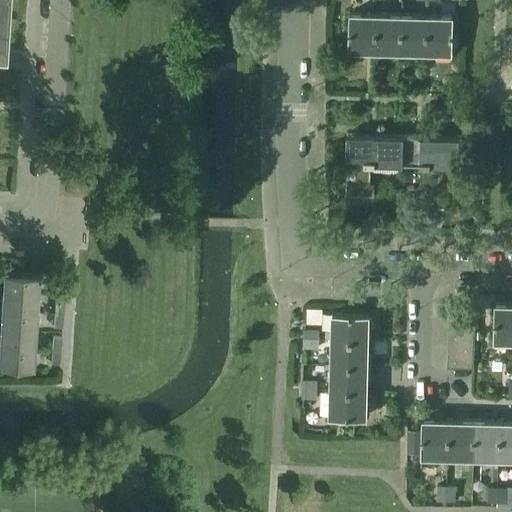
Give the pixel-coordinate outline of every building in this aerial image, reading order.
[(375,49),(375,12),(349,11),(348,49),(375,49)] [(400,50),(401,13),(375,12),(375,49),(400,50)] [(425,51),(426,13),(401,13),(400,50),(425,51)] [(451,51),(452,14),(426,13),(425,51),(451,51)] [(369,182),(370,162),(402,163),(403,134),(346,133),(345,194),(373,195),(374,182),(369,182)] [(457,164),(458,136),(403,134),(402,163),(457,164)] [(354,211),(354,226),(364,226),(364,212),(354,211)] [(4,273),(3,291),(38,294),(40,275),(4,273)] [(56,291),(65,291),(66,277),(57,276),(56,291)] [(38,294),(3,291),(1,310),(37,312),(38,294)] [(56,300),(55,313),(64,313),(64,301),(56,300)] [(511,339),(511,302),(495,302),(494,339),(511,339)] [(37,312),(1,310),(0,328),(36,330),(37,312)] [(368,339),(369,313),(331,312),(331,338),(368,339)] [(64,313),(55,313),(54,327),(63,327),(64,313)] [(474,329),(474,318),(449,317),(449,328),(474,329)] [(36,330),(0,328),(0,330),(0,346),(35,349),(36,330)] [(318,329),(303,328),(303,337),(318,338),(318,329)] [(474,342),(474,329),(449,328),(449,341),(474,342)] [(53,336),(52,350),(61,350),(62,337),(53,336)] [(318,338),(303,337),(303,347),(318,347),(318,338)] [(367,364),(368,339),(331,338),(330,363),(367,364)] [(473,354),(474,342),(449,341),(448,353),(473,354)] [(35,349),(0,346),(0,365),(34,368),(35,349)] [(61,350),(52,350),(51,363),(60,364),(61,350)] [(473,367),(473,354),(448,353),(448,366),(473,367)] [(367,389),(367,364),(330,363),(329,388),(367,389)] [(302,379),(302,388),(317,388),(317,379),(302,379)] [(317,388),(302,388),(301,397),(316,398),(317,388)] [(366,416),(367,389),(329,388),(329,415),(366,416)] [(446,455),(447,418),(422,418),(421,455),(446,455)] [(472,456),(473,419),(447,418),(446,455),(472,456)] [(498,457),(498,419),(473,419),(472,456),(498,457)] [(511,457),(511,419),(498,419),(498,457),(511,457)] [(445,500),(446,485),(437,484),(436,499),(445,500)] [(455,500),(455,485),(446,485),(445,500),(455,500)] [(496,501),(497,486),(488,486),(487,501),(496,501)] [(506,501),(506,486),(497,486),(496,501),(506,501)]
